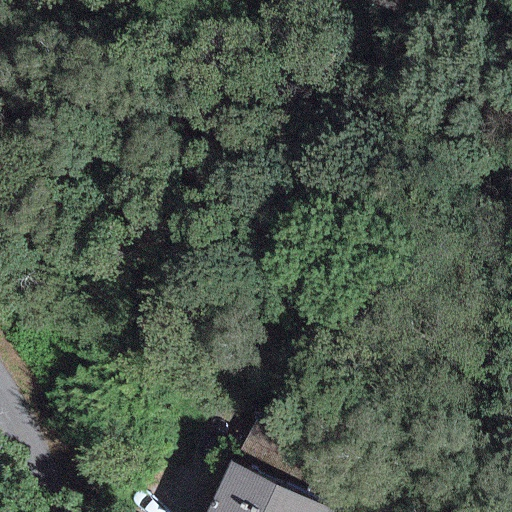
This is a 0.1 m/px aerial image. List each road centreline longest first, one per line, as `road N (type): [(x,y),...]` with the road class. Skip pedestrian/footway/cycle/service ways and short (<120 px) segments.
road 1 (unclassified): [(511,27),(346,0)]
road 2 (unclassified): [(0,397),(52,511)]
